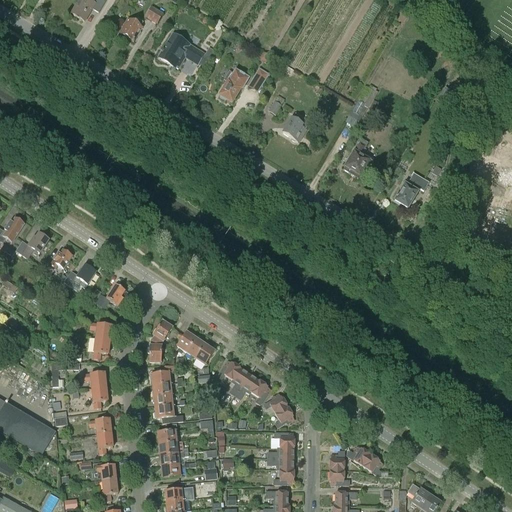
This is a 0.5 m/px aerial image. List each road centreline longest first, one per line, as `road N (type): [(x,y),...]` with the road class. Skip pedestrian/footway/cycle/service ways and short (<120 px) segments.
road 1 (unclassified): [(0,11),(511,317)]
road 2 (residential): [(141,511),(127,352),(160,286)]
road 3 (residential): [(500,511),(322,395)]
road 4 (residential): [(322,395),(160,286)]
road 5 (residential): [(160,286),(0,181)]
road 6 (residential): [(309,511),(310,413),(322,395)]
